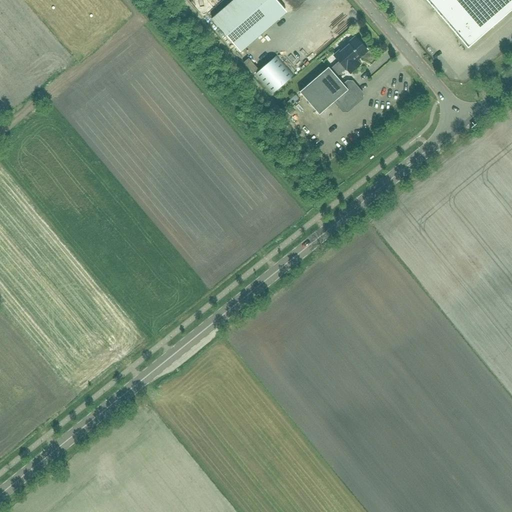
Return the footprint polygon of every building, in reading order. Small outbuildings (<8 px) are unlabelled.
[(232,0),(211,19),(240,52),(287,12),(300,0),(232,0)] [(511,0),(425,0),(467,48),(511,9),(511,0)] [(337,77),(338,75),(346,69),(350,73),(360,64),(356,60),(367,51),(355,37),(334,56),(339,61),(330,69),(337,77)] [(293,75),(276,55),(254,75),(271,94),(293,75)] [(337,77),(330,69),(328,67),(299,92),(319,115),(335,101),(343,110),(347,110),(361,98),(361,94),(352,83),(348,83),(344,86),(337,77)] [(287,106),(295,100),(292,96),(285,103),(287,106)]
